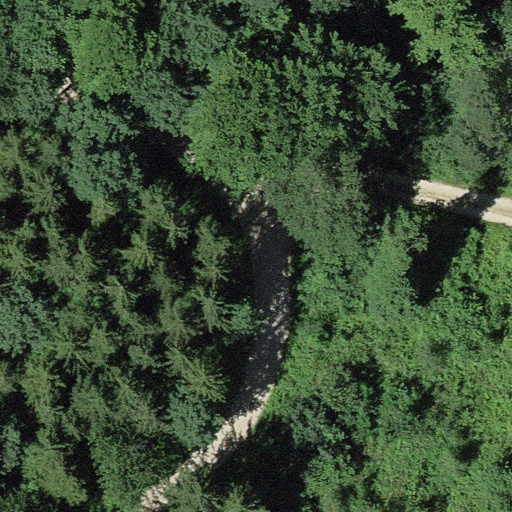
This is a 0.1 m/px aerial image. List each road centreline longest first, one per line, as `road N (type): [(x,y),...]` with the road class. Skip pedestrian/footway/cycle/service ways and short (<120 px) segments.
road 1 (track): [(511,206),(238,139),(0,64)]
road 2 (track): [(238,139),(265,343),(231,450),(148,511)]
